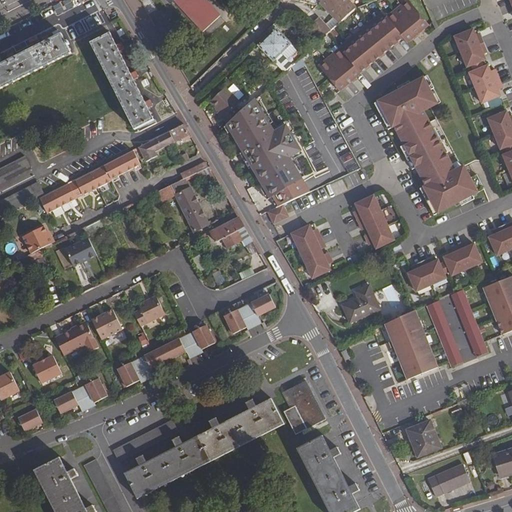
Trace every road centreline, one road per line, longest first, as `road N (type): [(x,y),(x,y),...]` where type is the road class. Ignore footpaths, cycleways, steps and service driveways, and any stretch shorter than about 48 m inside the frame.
road 1 (unclassified): [(305,318),(88,420),(0,450)]
road 2 (residential): [(511,57),(496,18),(481,16),(447,29),(359,104),(357,117),(389,179)]
road 3 (residential): [(261,240),(119,0)]
road 4 (residential): [(305,318),(403,511)]
road 5 (unknown): [(181,104),(281,11),(317,14)]
